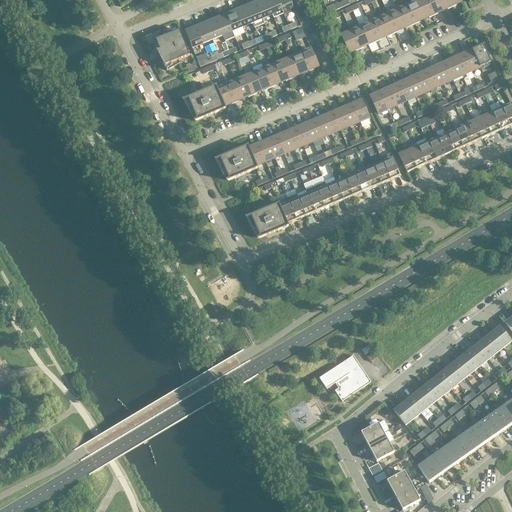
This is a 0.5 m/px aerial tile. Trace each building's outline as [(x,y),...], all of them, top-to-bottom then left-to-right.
[(259,0),(256,0),(254,1),(262,20),(272,15),(265,0),(263,0),(260,1),(259,0)] [(283,14),(277,0),(265,0),(272,15),(273,18),(283,14)] [(277,0),(283,14),(294,10),(289,0),(277,0)] [(433,15),(425,0),(421,0),(416,3),(424,20),(433,15)] [(442,11),(437,0),(425,0),(433,15),(442,11)] [(451,7),(448,0),(437,0),(442,11),(451,7)] [(264,24),(262,20),(254,1),(250,3),(251,5),(245,7),(252,24),(254,28),(264,24)] [(424,20),(416,3),(407,7),(414,24),(424,20)] [(239,7),(234,9),(242,28),(252,24),(245,7),(240,10),(239,7)] [(414,24),(407,7),(397,11),(405,28),(414,24)] [(242,28),(234,9),(230,11),(231,13),(225,16),(232,32),(242,28)] [(405,28),(397,11),(388,15),(396,32),(405,28)] [(214,17),(222,36),(224,42),(234,38),(232,32),(225,16),(220,18),(219,15),(214,17)] [(396,32),(388,15),(379,20),(386,37),(396,32)] [(222,36),(214,17),(210,19),(211,22),(205,24),(212,40),(222,36)] [(386,37),(379,20),(369,24),(377,41),(386,37)] [(199,24),(194,26),(202,44),(212,40),(205,24),(200,26),(199,24)] [(377,41),(369,24),(360,28),(368,45),(377,41)] [(202,44),(194,26),(190,27),(191,30),(185,32),(192,49),(202,44)] [(368,45),(360,28),(351,32),(359,49),(368,45)] [(156,43),(159,51),(157,52),(157,51),(156,51),(167,71),(180,64),(179,61),(189,57),(179,31),(169,35),(167,31),(152,37),(155,43),(156,43)] [(359,49),(351,32),(341,37),(349,54),(359,49)] [(484,46),(483,47),(473,51),(480,68),(490,63),(486,55),(488,54),(484,46)] [(311,50),(301,54),(308,71),(318,67),(311,50)] [(480,68),(473,51),(463,55),(471,72),(480,68)] [(308,71),(301,54),(292,58),(299,75),(308,71)] [(471,72),(463,55),(454,60),(462,76),(471,72)] [(299,75),(292,58),(282,62),(290,79),(299,75)] [(462,76),(454,60),(445,64),(452,81),(462,76)] [(290,79),(282,62),(273,66),(280,83),(290,79)] [(452,81),(445,64),(435,68),(443,85),(452,81)] [(280,83),(273,66),(264,70),(271,87),(280,83)] [(443,85),(435,68),(426,72),(434,89),(443,85)] [(271,87),(264,70),(254,74),(261,91),(271,87)] [(434,89),(426,72),(417,77),(425,93),(434,89)] [(261,91),(254,74),(245,78),(252,95),(261,91)] [(425,93),(417,77),(408,81),(415,98),(425,93)] [(252,95),(245,78),(235,82),(243,99),(252,95)] [(415,98),(408,81),(398,85),(406,102),(415,98)] [(243,99),(235,82),(226,86),(233,103),(243,99)] [(406,102),(398,85),(389,89),(397,106),(406,102)] [(233,103),(226,86),(217,90),(216,87),(215,87),(225,110),(224,107),(233,103)] [(225,110),(215,87),(185,100),(185,101),(188,100),(197,121),(225,110)] [(397,106),(389,89),(380,93),(387,110),(397,106)] [(387,110),(380,93),(370,98),(378,115),(387,110)] [(362,102),(352,106),(359,123),(369,119),(362,102)] [(511,107),(511,105),(501,110),(509,127),(511,125),(511,107)] [(359,123),(352,106),(342,110),(350,127),(359,123)] [(350,127),(342,110),(333,114),(340,131),(350,127)] [(509,127),(501,110),(492,114),(500,131),(509,127)] [(340,131),(333,114),(324,118),(331,135),(340,131)] [(500,131),(492,114),(483,118),(490,135),(500,131)] [(331,135),(324,118),(314,122),(322,139),(331,135)] [(490,135),(483,118),(473,123),(481,139),(490,135)] [(322,139),(314,122),(305,126),(312,143),(322,139)] [(481,139),(473,123),(464,127),(472,144),(481,139)] [(312,143),(305,126),(296,130),(303,147),(312,143)] [(472,144),(464,127),(455,131),(463,148),(472,144)] [(303,147),(296,130),(286,134),(293,151),(303,147)] [(463,148),(455,131),(446,135),(453,152),(463,148)] [(293,151),(286,134),(277,138),(284,155),(293,151)] [(425,139),(427,144),(435,161),(444,156),(436,139),(434,135),(425,139)] [(453,152),(446,135),(436,139),(444,156),(453,152)] [(284,155),(277,138),(267,142),(275,159),(284,155)] [(275,159),(267,142),(258,146),(265,163),(275,159)] [(435,161),(427,144),(418,148),(426,165),(435,161)] [(265,163),(258,146),(249,149),(248,147),(247,147),(257,169),(256,167),(265,163)] [(257,169),(247,147),(220,159),(229,180),(228,180),(229,181),(257,169)] [(426,165),(418,148),(409,152),(416,169),(426,165)] [(416,169),(409,152),(399,157),(407,174),(416,169)] [(393,159),(383,164),(390,181),(400,177),(393,159)] [(390,181),(383,164),(373,168),(381,185),(390,181)] [(381,185),(373,168),(364,172),(371,189),(381,185)] [(371,189),(364,172),(355,176),(362,193),(371,189)] [(362,193),(355,176),(345,179),(353,197),(362,193)] [(353,197),(345,179),(336,183),(343,201),(353,197)] [(325,183),(315,187),(324,209),(334,205),(326,187),(325,183)] [(343,201),(336,183),(326,187),(334,205),(343,201)] [(324,209),(315,187),(306,191),(308,195),(315,213),(324,209)] [(296,195),(287,199),(296,221),(306,217),(298,199),(296,195)] [(315,213),(308,195),(298,199),(306,217),(315,213)] [(296,221),(287,199),(278,203),(278,205),(288,227),(287,224),(296,221)] [(288,227),(278,205),(248,218),(248,219),(251,217),(260,239),(288,227)] [(511,342),(499,327),(491,333),(503,348),(511,342)] [(503,348),(491,333),(484,339),(496,354),(503,348)] [(496,354),(484,339),(476,345),(488,360),(496,354)] [(373,349),(370,345),(361,351),(366,356),(373,349)] [(488,360),(476,345),(469,351),(481,366),(488,360)] [(374,351),(366,358),(370,362),(378,356),(374,351)] [(481,366),(469,351),(461,357),(473,372),(481,366)] [(354,357),(320,380),(327,391),(336,385),(339,390),(336,393),(343,403),(372,384),(354,357)] [(473,372),(461,357),(454,363),(466,378),(473,372)] [(466,378),(454,363),(446,369),(458,384),(466,378)] [(458,384),(446,369),(439,375),(451,390),(458,384)] [(451,390),(439,375),(431,381),(443,396),(451,390)] [(443,396),(431,381),(424,387),(436,402),(443,396)] [(495,384),(490,388),(493,393),(498,389),(495,384)] [(436,402),(424,387),(416,393),(428,408),(436,402)] [(493,393),(490,388),(485,392),(488,397),(493,393)] [(428,408),(416,393),(409,399),(421,414),(428,408)] [(483,401),(480,396),(475,400),(478,405),(483,401)] [(421,414),(409,399),(401,405),(413,420),(421,414)] [(478,405),(475,400),(470,404),(473,409),(478,405)] [(413,420),(401,405),(393,411),(405,426),(413,420)] [(511,425),(511,417),(504,406),(496,412),(508,429),(511,425)] [(468,413),(465,408),(460,412),(463,417),(468,413)] [(463,417),(460,412),(455,416),(458,421),(463,417)] [(508,429),(496,412),(488,417),(500,434),(508,429)] [(500,434),(488,417),(480,423),(492,440),(500,434)] [(453,425),(450,420),(445,424),(448,429),(453,425)] [(492,440),(480,423),(473,428),(484,445),(492,440)] [(361,433),(366,443),(384,434),(378,424),(361,433)] [(448,429),(445,424),(440,428),(443,433),(448,429)] [(461,429),(465,434),(476,451),(484,445),(473,428),(469,424),(461,429)] [(438,437),(435,432),(430,436),(433,441),(438,437)] [(389,443),(384,434),(366,443),(371,453),(389,443)] [(476,451),(465,434),(457,439),(469,456),(476,451)] [(433,441),(430,436),(425,440),(428,445),(433,441)] [(469,456),(457,439),(449,445),(461,462),(469,456)] [(433,441),(428,445),(432,450),(437,446),(433,441)] [(394,453),(389,443),(371,453),(376,463),(394,453)] [(423,449),(420,444),(415,448),(418,453),(423,449)] [(461,462),(449,445),(441,450),(453,467),(461,462)] [(418,453),(415,448),(410,452),(413,457),(418,453)] [(453,467),(441,450),(433,456),(445,473),(453,467)] [(445,473),(433,456),(425,461),(437,478),(445,473)] [(437,478),(425,461),(417,467),(429,484),(437,478)] [(392,474),(389,469),(383,472),(386,477),(392,474)] [(386,482),(392,492),(410,482),(404,472),(386,482)] [(415,492),(410,482),(392,492),(397,501),(415,492)] [(420,501),(415,492),(397,501),(402,511),(420,501)]
